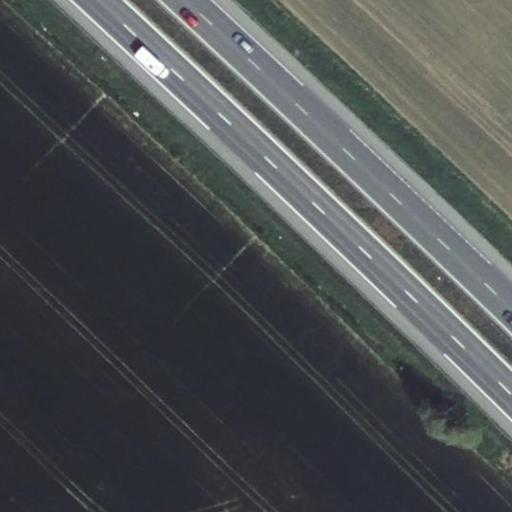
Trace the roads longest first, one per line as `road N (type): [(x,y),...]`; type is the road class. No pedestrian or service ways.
road 1 (motorway): [(97,0),(511,394)]
road 2 (motorway): [(511,310),(185,0)]
